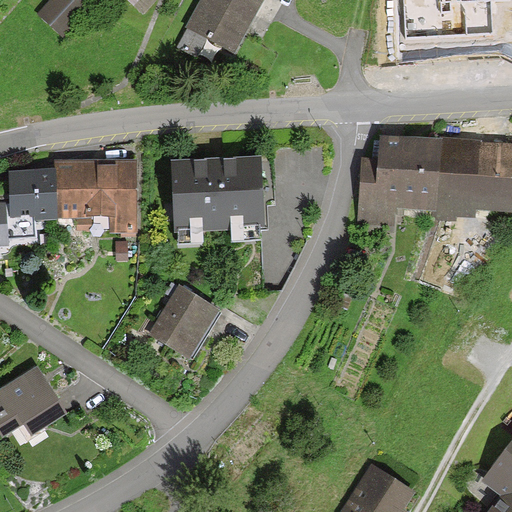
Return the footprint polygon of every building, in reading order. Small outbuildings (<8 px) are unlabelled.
[(89,9),(79,0),(54,0),(40,15),(63,36),(89,9)] [(128,0),(144,14),(156,0),(128,0)] [(266,0),(203,0),(177,46),(198,57),(207,39),(235,55),(266,0)] [(511,0),(404,0),(407,60),(511,55),(511,0)] [(441,139),(441,143),(433,214),(433,221),(456,222),(456,218),(476,220),(477,212),(511,215),(511,146),(482,144),(482,142),(441,139)] [(407,141),(380,140),(378,161),(364,159),(358,230),(395,233),(396,217),(399,217),(399,211),(433,214),(441,143),(407,141)] [(266,231),(263,160),(173,163),(176,233),(180,233),(180,246),(203,245),(202,233),(232,232),(233,245),(262,244),(261,231),(266,231)] [(88,164),(56,164),(55,170),(57,219),(77,219),(77,232),(93,231),(92,220),(110,219),(110,235),(138,234),(137,163),(88,164)] [(7,208),(7,205),(0,204),(0,247),(9,248),(9,241),(36,240),(35,222),(58,221),(57,219),(55,170),(9,172),(10,208),(7,208)] [(221,314),(180,287),(149,335),(190,362),(211,330),(221,314)] [(67,416),(38,369),(0,393),(0,433),(4,440),(23,428),(30,439),(67,416)] [(245,465),(263,444),(312,473),(346,416),(294,384),(278,410),(266,430),(254,419),(227,449),(245,465)] [(511,511),(511,444),(475,491),(495,507),(490,511),(511,511)] [(405,511),(418,494),(371,464),(339,511),(405,511)]
